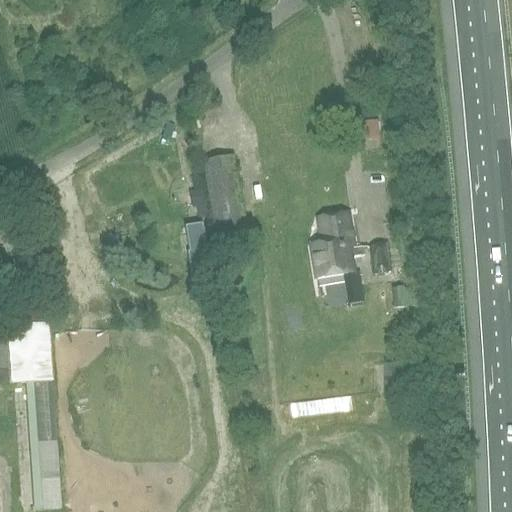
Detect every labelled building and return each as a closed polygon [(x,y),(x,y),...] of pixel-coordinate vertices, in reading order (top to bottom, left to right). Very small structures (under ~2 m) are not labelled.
[(364,132),(379,130),(378,122),(363,123),(364,132)] [(232,157),(201,163),(214,236),(246,230),(232,157)] [(360,275),(356,275),(354,260),(366,258),(365,249),(353,250),(348,217),(318,220),(321,248),(313,249),(317,281),(344,277),(347,293),(362,291),(360,275)] [(202,224),(186,227),(190,253),(188,253),(192,279),(210,277),(202,224)] [(0,252),(1,255),(25,244),(16,225),(0,233),(0,252)] [(398,243),(386,245),(369,247),(373,276),(391,273),(390,268),(392,267),(394,282),(402,281),(400,267),(402,267),(398,243)] [(16,307),(17,328),(4,329),(7,372),(0,372),(0,387),(29,385),(33,444),(36,444),(41,511),(60,511),(56,443),(52,384),(51,384),(46,305),(16,307)] [(406,401),(406,366),(384,366),(384,402),(406,401)]
